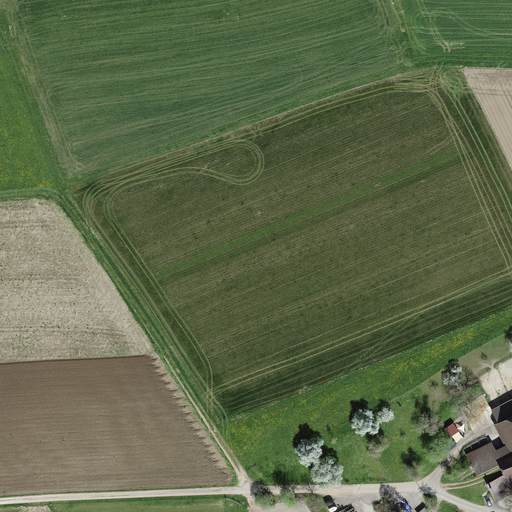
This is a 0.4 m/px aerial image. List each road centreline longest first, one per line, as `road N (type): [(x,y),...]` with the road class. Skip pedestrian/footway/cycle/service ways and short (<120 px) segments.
road 1 (unclassified): [(205,491),(409,487),(487,511)]
road 2 (track): [(0,501),(205,491)]
